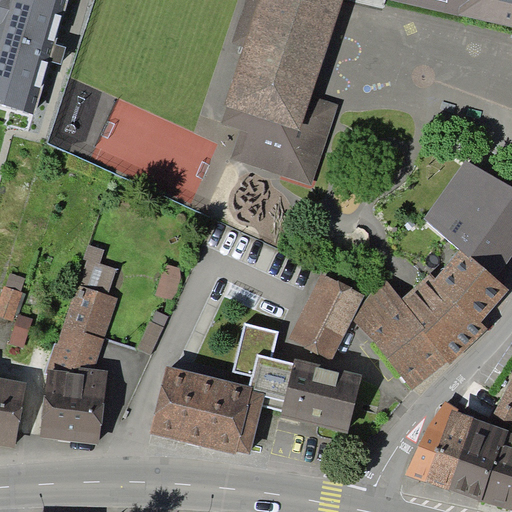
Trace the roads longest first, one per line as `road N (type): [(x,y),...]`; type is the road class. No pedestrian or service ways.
road 1 (secondary): [(0,488),(164,482),(364,509)]
road 2 (residential): [(364,509),(404,433),(511,315)]
